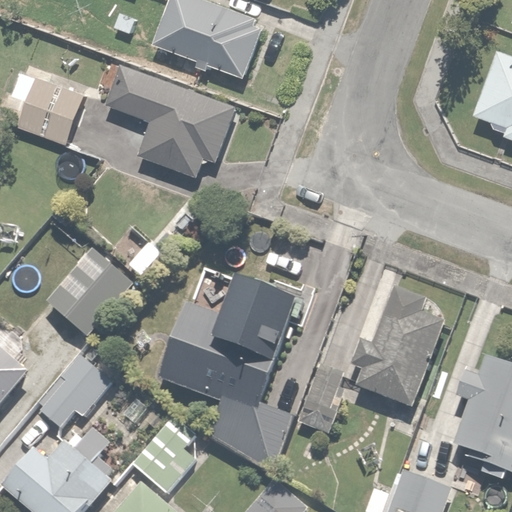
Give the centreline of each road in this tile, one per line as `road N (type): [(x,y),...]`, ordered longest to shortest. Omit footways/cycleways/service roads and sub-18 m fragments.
road 1 (residential): [(404,0),(358,128),(362,164)]
road 2 (residential): [(511,234),(385,186),(362,164)]
